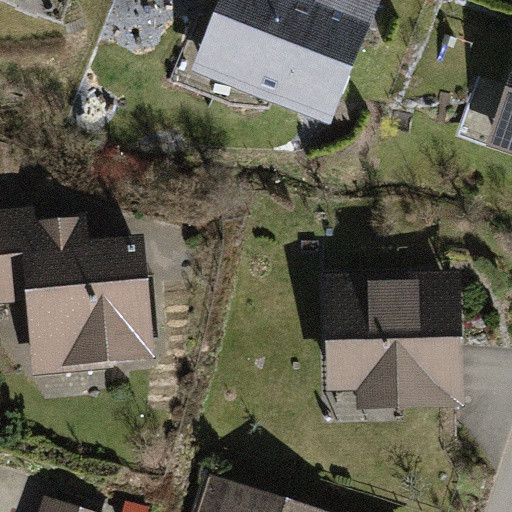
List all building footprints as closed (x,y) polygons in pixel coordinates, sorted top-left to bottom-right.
[(388,0),(222,0),(194,75),(330,131),(388,0)] [(511,79),(489,147),(511,155),(511,79)] [(49,203),(0,206),(0,315),(24,314),(29,374),(181,363),(172,250),(99,256),(97,231),(51,235),(49,203)] [(482,274),(338,276),(340,408),(484,407),(482,274)] [(310,511),(213,480),(202,511),(310,511)] [(96,511),(48,497),(43,511),(96,511)]
